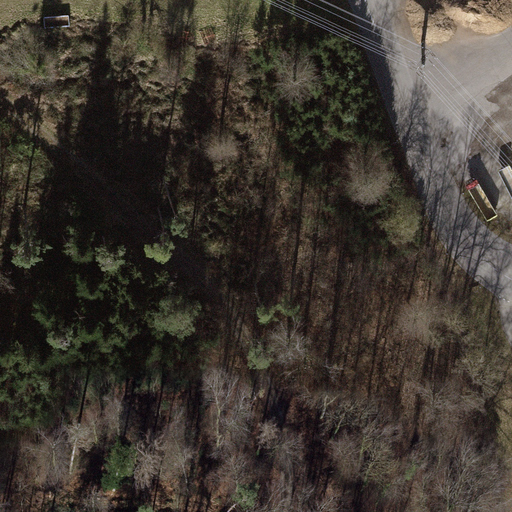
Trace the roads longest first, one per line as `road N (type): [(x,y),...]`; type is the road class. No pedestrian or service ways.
road 1 (track): [(0,136),(102,184),(190,266),(252,339),(286,436),(284,511)]
road 2 (tertiary): [(366,0),(445,204),(477,249),(511,272)]
